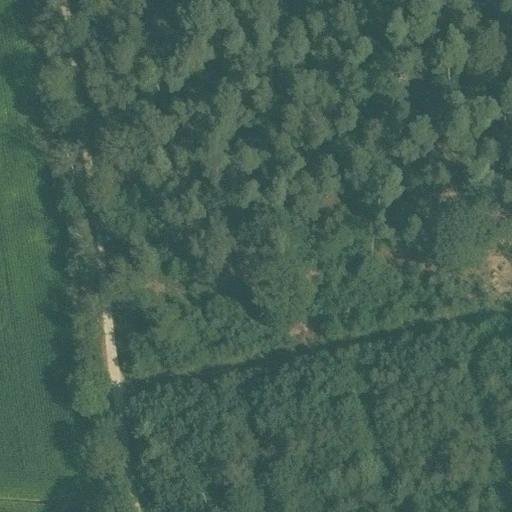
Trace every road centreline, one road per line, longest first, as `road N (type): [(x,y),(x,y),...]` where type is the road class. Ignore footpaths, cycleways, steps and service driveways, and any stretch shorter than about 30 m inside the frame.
road 1 (track): [(134,511),(64,0)]
road 2 (track): [(116,395),(511,313)]
